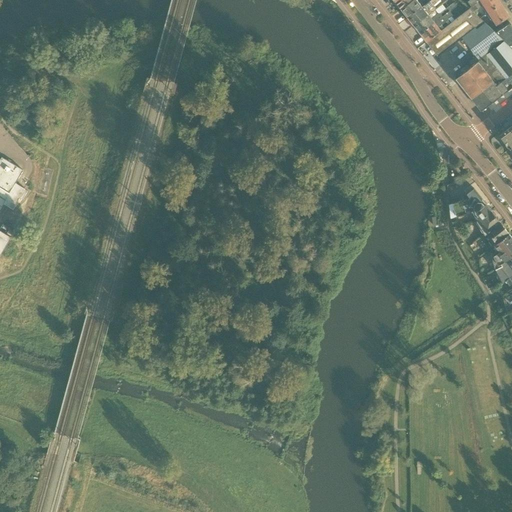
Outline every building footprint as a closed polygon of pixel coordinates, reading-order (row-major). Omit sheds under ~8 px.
[(395,0),(395,1),(401,9),(412,0),(395,0)] [(422,7),(431,0),(412,0),(401,9),(407,17),(421,6),(422,7)] [(429,15),(435,10),(436,9),(434,5),(440,0),(431,0),(422,7),(421,6),(407,17),(414,25),(428,14),(429,15)] [(481,2),(483,0),(470,0),(467,2),(471,7),(470,9),(475,5),(481,2)] [(483,6),(482,7),(487,14),(501,5),(498,0),(483,0),(481,2),(483,6)] [(460,16),(469,8),(467,5),(464,7),(457,12),(460,16)] [(501,5),(487,14),(491,21),(493,20),(496,25),(490,28),(494,32),(494,31),(508,22),(506,18),(509,17),(501,5)] [(435,23),(451,11),(448,7),(438,15),(435,10),(429,15),(428,14),(414,25),(420,33),(434,22),(435,23)] [(486,24),(473,12),(470,9),(469,8),(460,16),(441,31),(427,42),(438,56),(462,37),(479,61),(504,42),(504,41),(494,32),(490,28),(486,24)] [(427,42),(441,31),(438,27),(454,14),(451,11),(435,23),(434,22),(420,33),(427,42)] [(505,41),(511,47),(511,27),(508,22),(494,31),(494,32),(504,41),(505,41)] [(511,47),(505,41),(504,41),(504,42),(479,61),(456,79),(481,111),(481,110),(482,111),(511,87),(511,47)] [(511,126),(499,136),(506,145),(508,143),(511,148),(511,126)] [(3,203),(4,204),(7,205),(13,209),(14,209),(13,208),(20,197),(22,199),(27,191),(25,190),(25,189),(16,183),(23,170),(2,157),(0,160),(0,188),(9,194),(3,203)] [(0,216),(7,205),(4,204),(3,203),(9,194),(0,188),(0,216)] [(477,221),(491,210),(474,188),(466,194),(469,198),(468,199),(453,204),(457,217),(472,212),(473,213),(477,221)] [(485,233),(500,222),(491,210),(477,221),(485,233)] [(492,246),(509,234),(500,222),(485,233),(485,234),(483,235),(492,246)] [(0,230),(0,255),(11,238),(0,230)] [(510,257),(511,255),(511,237),(509,234),(492,246),(490,248),(491,254),(492,258),(492,260),(495,270),(502,267),(501,264),(506,260),(510,257)]
